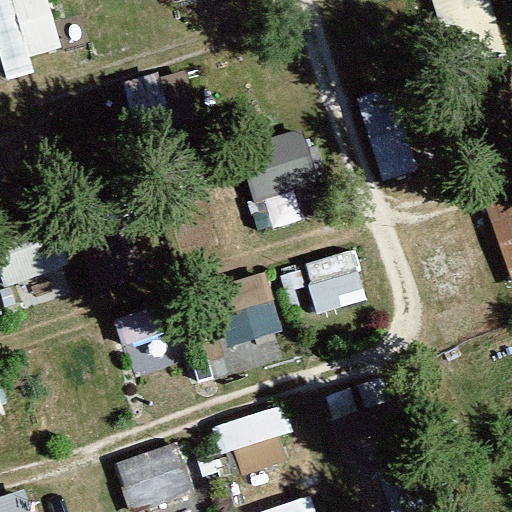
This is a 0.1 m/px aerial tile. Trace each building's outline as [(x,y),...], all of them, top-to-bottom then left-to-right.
[(50,0),(3,0),(0,1),(0,46),(14,89),(47,78),(42,62),(68,54),(50,0)] [(177,0),(181,10),(210,0),(231,0),(234,6),(250,0),(177,0)] [(432,0),(361,0),(339,8),(354,51),(440,21),(432,0)] [(511,58),(495,0),(448,0),(439,3),(461,82),(511,68),(511,58)] [(193,65),(127,83),(152,173),(195,161),(186,127),(208,121),(193,65)] [(403,93),(363,105),(388,184),(428,171),(403,93)] [(36,117),(0,130),(0,201),(58,181),(36,117)] [(245,158),(262,206),(326,185),(309,136),(245,158)] [(511,203),(497,208),(511,259),(511,203)] [(272,306),(231,206),(141,243),(182,343),(272,306)] [(479,231),(419,254),(442,314),(502,291),(479,231)] [(324,322),(380,301),(360,251),(305,273),(324,322)] [(108,356),(59,369),(67,399),(116,387),(108,356)] [(393,379),(331,399),(343,437),(405,417),(393,379)] [(292,411),(217,435),(226,463),(301,439),(292,411)] [(196,441),(114,467),(128,511),(157,511),(162,511),(204,511),(197,491),(211,487),(196,441)] [(460,511),(438,449),(384,468),(401,511),(460,511)] [(39,511),(31,490),(0,500),(0,511),(39,511)] [(327,511),(320,492),(263,511),(327,511)]
